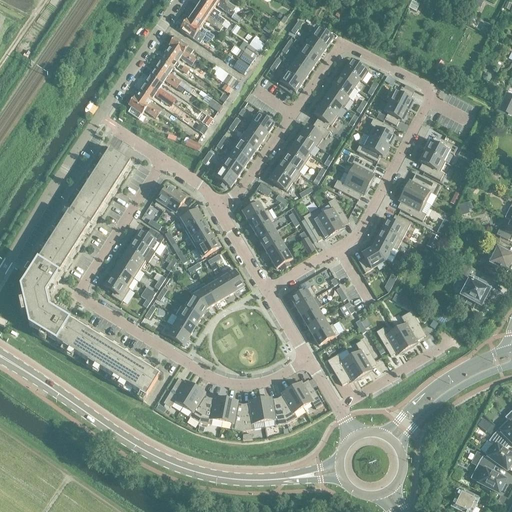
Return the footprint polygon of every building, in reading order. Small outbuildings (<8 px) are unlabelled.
[(213,0),(201,0),(200,1),(213,10),(215,7),(227,14),(228,14),(232,17),(234,13),(233,12),(232,13),(213,0)] [(232,7),(228,4),(230,0),(229,0),(213,0),(232,13),(233,12),(235,9),(232,7)] [(200,1),(195,9),(221,27),(225,22),(218,17),(220,14),(213,10),(200,1)] [(190,16),(203,25),(205,21),(220,31),(223,27),(221,27),(195,9),(190,16)] [(337,24),(344,29),(351,17),(344,12),(337,24)] [(207,33),(200,29),(203,25),(190,16),(185,24),(209,41),(210,40),(211,41),(213,38),(207,34),(207,33)] [(267,25),(274,31),(278,25),(271,20),(267,25)] [(199,45),(202,40),(207,44),(209,41),(185,24),(184,23),(179,31),(193,40),(199,45)] [(488,35),(492,27),(484,23),(480,31),(488,35)] [(274,31),(267,25),(263,30),(271,36),(274,31)] [(316,28),(310,38),(326,49),(333,40),(316,28)] [(258,42),(264,46),(268,40),(262,36),(258,42)] [(304,46),(304,47),(320,58),(326,49),(310,38),(309,38),(311,39),(306,47),(304,46)] [(170,47),(194,64),(196,60),(190,56),(193,52),(187,48),(174,39),(169,46),(170,47)] [(249,46),(259,53),(264,46),(258,42),(254,39),(249,46)] [(259,53),(249,46),(243,53),(254,60),(259,53)] [(165,55),(177,63),(179,59),(191,67),(194,69),(196,66),(194,64),(170,47),(165,55)] [(304,47),(297,55),(314,67),(320,58),(304,47)] [(254,60),(243,53),(240,58),(250,66),(254,60)] [(177,63),(165,55),(159,62),(172,70),(177,63)] [(299,57),(293,66),(308,76),(314,67),(297,55),(297,56),(299,57)] [(244,75),(249,68),(238,60),(233,68),(244,75)] [(437,61),(433,69),(439,72),(444,64),(437,61)] [(172,70),(159,62),(154,70),(179,86),(190,94),(192,91),(181,83),(169,74),(172,70)] [(352,62),(345,71),(362,83),(368,73),(352,62)] [(285,73),(302,85),(308,76),(293,66),(287,74),(285,73)] [(189,70),(184,67),(181,71),(187,75),(189,70)] [(179,86),(154,70),(149,77),(162,85),(164,81),(176,90),(176,89),(179,86)] [(345,71),(339,80),(354,90),(360,82),(362,83),(345,71)] [(302,85),(285,73),(279,82),(296,94),(302,85)] [(162,85),(149,77),(144,85),(172,104),(175,100),(171,98),(159,89),(162,85)] [(230,78),(225,85),(231,89),(233,91),(238,83),(230,78)] [(339,80),(333,89),(350,100),(348,99),(354,90),(339,80)] [(139,92),(151,100),(154,96),(170,107),(172,104),(144,85),(139,92)] [(225,85),(222,90),(227,94),(231,89),(225,85)] [(333,89),(327,98),(344,109),(350,100),(333,89)] [(394,94),(390,103),(407,113),(410,108),(411,109),(414,103),(410,101),(413,95),(402,89),(398,96),(394,94)] [(151,100),(139,92),(134,100),(158,116),(159,116),(163,119),(165,115),(149,104),(151,100)] [(500,109),(511,114),(511,94),(507,93),(500,109)] [(327,98),(321,107),(334,115),(336,116),(341,108),(343,110),(344,109),(327,98)] [(156,120),(158,116),(134,100),(133,99),(127,107),(141,116),(144,111),(156,120)] [(217,113),(221,107),(211,101),(208,106),(217,113)] [(385,110),(387,103),(380,101),(378,109),(385,110)] [(405,117),(407,113),(390,103),(385,113),(388,114),(385,121),(396,127),(400,121),(403,123),(406,117),(405,117)] [(318,119),(315,124),(329,134),(326,131),(329,126),(327,125),(334,115),(321,107),(314,116),(318,119)] [(257,115),(250,124),(267,135),(273,126),(257,115)] [(209,126),(212,120),(207,117),(203,122),(209,126)] [(373,129),(368,138),(388,149),(391,145),(392,145),(395,139),(391,137),(394,131),(373,120),(370,127),(373,129)] [(200,140),(207,127),(200,123),(192,135),(200,140)] [(244,133),(261,144),(267,135),(250,124),(252,126),(246,134),(244,133)] [(307,127),(300,136),(317,148),(323,139),(325,141),(329,134),(315,124),(311,130),(307,127)] [(244,133),(238,142),(255,153),(261,144),(244,133)] [(300,136),(294,145),(311,157),(311,156),(309,155),(315,147),(317,148),(300,136)] [(360,146),(356,153),(377,164),(381,157),(384,159),(387,153),(386,153),(388,149),(368,138),(364,148),(360,146)] [(453,156),(457,149),(436,138),(433,145),(429,143),(426,149),(427,149),(425,153),(445,164),(450,154),(453,156)] [(201,146),(200,145),(188,140),(185,146),(198,152),(201,146)] [(232,150),(232,151),(249,162),(255,153),(238,142),(240,144),(234,152),(232,150)] [(294,145),(288,154),(305,166),(311,157),(294,145)] [(132,166),(133,165),(130,164),(129,163),(123,159),(123,158),(122,159),(118,156),(116,155),(116,154),(115,154),(105,148),(93,167),(94,167),(97,169),(82,192),(50,243),(47,241),(46,241),(46,240),(24,275),(20,281),(24,284),(20,289),(29,327),(34,331),(32,335),(79,364),(79,363),(80,363),(81,360),(103,373),(145,399),(144,400),(143,402),(142,402),(142,403),(143,403),(143,402),(145,400),(152,388),(158,380),(160,375),(159,375),(159,376),(158,378),(82,331),(83,329),(84,328),(82,327),(68,319),(69,317),(68,317),(67,318),(64,316),(65,315),(64,316),(51,308),(48,297),(56,284),(58,285),(57,284),(59,281),(60,282),(60,281),(59,280),(66,269),(67,268),(66,267),(66,268),(64,266),(130,165),(132,166)] [(232,151),(226,160),(242,171),(249,162),(232,151)] [(440,173),(445,164),(425,153),(423,157),(421,157),(418,163),(422,165),(419,171),(440,182),(444,175),(440,173)] [(288,154),(282,163),(301,176),(299,174),(305,166),(288,154)] [(354,167),(349,176),(370,187),(373,182),(372,181),(374,177),(372,176),(376,170),(351,156),(347,163),(354,167)] [(226,160),(220,168),(236,180),(242,171),(226,160)] [(282,163),(276,172),(295,185),(301,176),(282,163)] [(236,180),(220,168),(219,169),(221,170),(215,179),(219,182),(217,185),(224,190),(226,186),(230,189),(236,180)] [(295,185),(276,172),(270,181),(286,193),(292,184),(294,185),(295,185)] [(339,181),(344,183),(347,174),(342,172),(339,181)] [(403,192),(424,203),(428,194),(436,197),(441,188),(415,174),(411,184),(409,183),(407,187),(406,186),(403,192)] [(337,182),(333,189),(359,202),(362,196),(364,197),(366,192),(367,193),(370,187),(349,176),(344,186),(337,182)] [(267,197),(271,192),(261,184),(257,189),(267,197)] [(154,207),(163,213),(176,194),(166,188),(154,207)] [(397,210),(422,223),(426,216),(419,212),(424,203),(403,192),(400,198),(401,198),(399,202),(400,203),(397,210)] [(165,211),(177,219),(188,209),(182,205),(185,200),(176,194),(163,213),(164,213),(165,211)] [(322,215),(334,235),(339,232),(339,231),(343,228),(342,227),(348,223),(334,199),(327,203),(331,210),(322,215)] [(310,200),(304,204),(310,212),(316,208),(310,200)] [(264,214),(258,205),(254,207),(252,204),(244,208),(247,211),(243,214),(248,224),(264,214)] [(177,219),(184,231),(202,221),(196,211),(191,214),(188,209),(177,219)] [(317,242),(323,238),(324,240),(328,237),(329,238),(334,235),(322,215),(313,220),(309,213),(302,217),(317,242)] [(269,224),(264,214),(248,224),(254,233),(269,224)] [(406,223),(395,217),(391,223),(387,221),(382,231),(397,239),(406,223)] [(186,234),(190,241),(207,230),(202,221),(184,231),(186,234)] [(511,222),(509,221),(506,228),(501,225),(496,236),(508,242),(511,235),(511,236),(511,222)] [(275,233),(269,224),(254,233),(259,242),(275,233)] [(440,228),(437,234),(443,237),(446,231),(440,228)] [(146,235),(160,243),(163,237),(150,229),(146,235)] [(190,241),(196,250),(213,240),(207,230),(190,241)] [(476,237),(491,245),(491,244),(496,247),(499,240),(479,230),(476,237)] [(377,240),(392,249),(397,239),(382,231),(377,240)] [(140,233),(134,242),(149,252),(155,242),(140,233)] [(280,242),(275,233),(259,242),(265,251),(280,242)] [(433,237),(428,247),(434,251),(440,240),(433,237)] [(313,249),(307,239),(303,241),(300,243),(306,253),(313,249)] [(213,240),(196,250),(201,260),(219,249),(213,240)] [(392,249),(377,240),(372,250),(385,263),(392,249)] [(134,242),(128,251),(145,262),(143,260),(149,252),(134,242)] [(286,251),(280,242),(265,251),(270,261),(286,251)] [(487,256),(491,258),(492,258),(488,265),(498,270),(497,273),(503,276),(504,273),(506,274),(511,261),(511,256),(492,247),(487,256)] [(385,263),(372,250),(362,256),(365,260),(361,262),(367,273),(385,263)] [(128,251),(122,260),(139,271),(145,262),(128,251)] [(276,270),(280,268),(282,271),(290,267),(287,264),(291,261),(286,251),(270,261),(276,270)] [(479,274),(451,259),(447,267),(455,272),(454,275),(465,281),(466,280),(468,281),(459,298),(466,302),(464,306),(472,310),(474,306),(480,309),(490,291),(484,289),(486,286),(479,282),(480,281),(476,279),(479,274)] [(122,260),(117,269),(134,280),(139,271),(122,260)] [(117,269),(111,278),(130,291),(130,290),(128,289),(134,280),(117,269)] [(233,271),(223,276),(234,294),(238,291),(238,293),(244,289),(233,271)] [(224,279),(215,284),(224,299),(234,294),(223,276),(223,277),(224,279)] [(130,291),(111,278),(105,288),(113,293),(111,297),(122,303),(130,291)] [(215,284),(206,289),(215,305),(224,299),(215,284)] [(206,289),(193,297),(206,310),(215,305),(206,289)] [(300,290),(293,294),(295,298),(291,300),(296,310),(312,301),(306,291),(302,293),(300,290)] [(395,294),(392,300),(408,308),(411,302),(395,294)] [(181,307),(200,319),(206,310),(193,297),(185,309),(181,307)] [(312,301),(296,310),(302,319),(317,310),(312,301)] [(181,307),(175,316),(195,328),(200,319),(181,307)] [(317,310),(302,319),(307,328),(323,319),(317,310)] [(436,320),(447,326),(452,318),(441,311),(436,320)] [(426,337),(411,312),(401,318),(405,325),(396,331),(408,351),(413,347),(413,346),(417,344),(416,342),(426,337)] [(177,318),(172,327),(189,338),(195,328),(175,316),(175,317),(177,318)] [(328,328),(323,319),(307,328),(313,338),(328,328)] [(339,322),(333,325),(338,334),(343,331),(339,322)] [(189,338),(172,327),(166,337),(184,348),(188,342),(187,342),(189,338)] [(319,347),(334,338),(328,328),(313,338),(319,347)] [(376,333),(391,358),(397,354),(398,355),(402,353),(403,354),(408,351),(396,331),(387,336),(383,329),(376,333)] [(356,345),(360,352),(351,358),(363,378),(368,375),(367,374),(372,371),(371,369),(377,366),(362,341),(356,345)] [(327,362),(342,387),(352,381),(353,382),(357,380),(357,381),(363,378),(351,358),(342,363),(338,356),(327,362)] [(382,358),(376,361),(379,367),(373,370),(376,377),(389,371),(382,358)] [(174,402),(183,408),(187,400),(195,388),(190,384),(189,385),(185,383),(184,384),(178,381),(166,400),(163,405),(170,409),(174,402)] [(296,385),(291,388),(298,400),(303,409),(312,403),(316,410),(322,406),(319,400),(308,382),(302,385),(301,384),(297,386),(296,385)] [(189,418),(199,424),(208,400),(209,399),(203,396),(204,394),(200,392),(201,391),(195,388),(187,400),(183,408),(192,413),(189,418)] [(283,397),(277,400),(286,425),(297,419),(293,414),(303,409),(298,400),(291,388),(285,392),(286,393),(282,395),(283,397)] [(212,421),(222,423),(226,400),(220,398),(220,400),(215,399),(215,400),(209,399),(208,400),(199,424),(210,426),(212,421)] [(266,399),(259,400),(263,423),(274,421),(275,427),(286,425),(277,400),(274,400),(271,401),(271,400),(271,399),(266,400),(266,399)] [(231,430),(243,433),(243,406),(237,405),(237,403),(232,402),(232,401),(231,400),(226,400),(222,423),(232,425),(231,430)] [(243,406),(243,433),(254,431),(253,425),(263,423),(259,400),(256,400),(253,401),(254,402),(249,403),(249,405),(243,406)] [(507,421),(498,430),(511,444),(511,411),(510,413),(505,418),(507,421)] [(484,418),(479,426),(483,429),(485,427),(492,432),(495,428),(492,426),(484,418)] [(492,444),(484,455),(506,471),(508,469),(509,470),(511,466),(511,458),(508,456),(508,455),(503,451),(508,443),(497,432),(493,435),(488,442),(492,444)] [(479,462),(470,480),(498,494),(499,491),(501,492),(505,485),(503,484),(504,481),(498,478),(498,477),(492,474),(496,466),(483,456),(479,462)] [(477,511),(478,511),(475,509),(480,499),(460,489),(451,508),(459,511),(477,511)] [(505,504),(508,498),(501,495),(498,500),(505,504)]
